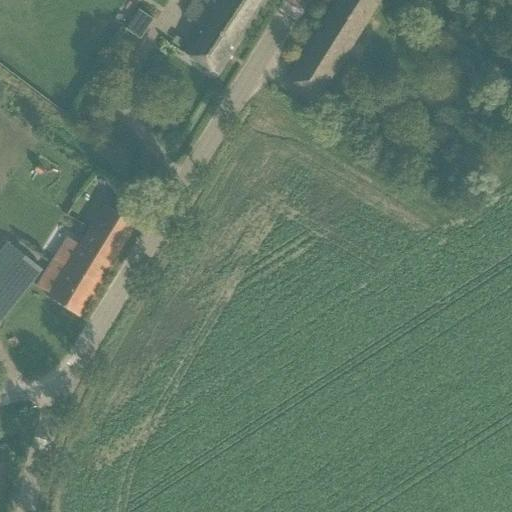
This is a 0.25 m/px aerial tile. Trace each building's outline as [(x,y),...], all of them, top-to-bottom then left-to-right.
[(0,0),(0,66),(57,103),(115,14),(92,0),(0,0)] [(133,0),(132,3),(138,7),(124,30),(139,39),(163,0),(133,0)] [(215,0),(212,6),(202,0),(193,0),(183,16),(200,28),(183,54),(216,76),(266,0),(215,0)] [(318,100),(380,0),(336,0),(286,80),(318,100)] [(485,63),(461,47),(454,57),(478,74),(485,63)] [(0,174),(5,178),(7,175),(16,181),(7,195),(42,219),(82,160),(0,104),(0,174)] [(446,158),(422,144),(412,160),(437,175),(446,158)] [(53,264),(38,288),(48,294),(46,298),(61,307),(78,318),(135,224),(118,214),(103,205),(76,249),(63,270),(53,264)] [(0,320),(40,270),(8,243),(0,252),(0,320)]
